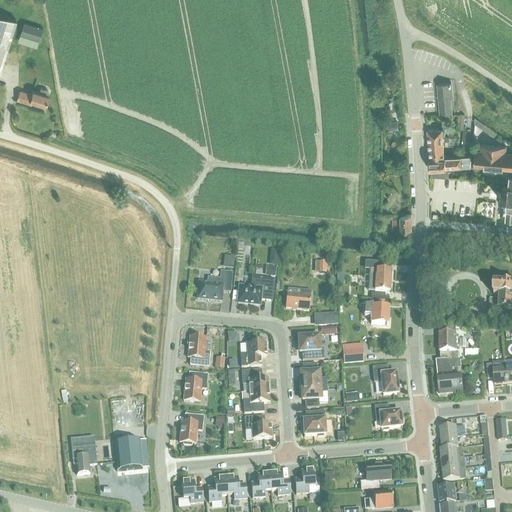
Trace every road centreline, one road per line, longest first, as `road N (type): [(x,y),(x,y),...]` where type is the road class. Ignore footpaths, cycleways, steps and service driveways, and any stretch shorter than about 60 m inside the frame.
road 1 (residential): [(419,413),(413,321),(420,180),(404,33)]
road 2 (residential): [(289,456),(279,328),(171,317)]
road 3 (unclassified): [(177,248),(177,226),(153,189),(0,132)]
road 4 (residential): [(161,467),(171,317)]
road 5 (residential): [(289,456),(422,445)]
road 6 (residential): [(161,467),(289,456)]
road 7 (residential): [(511,92),(432,40),(404,33)]
